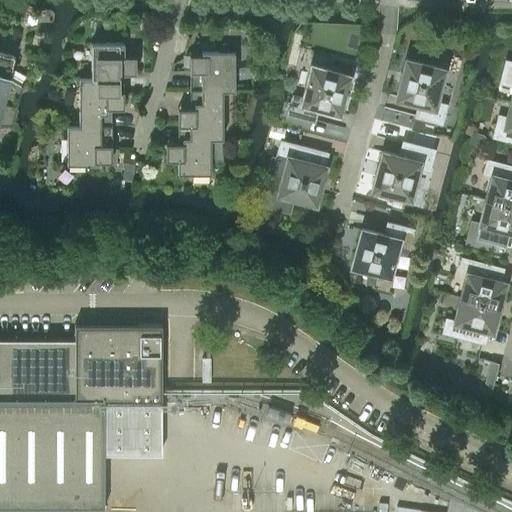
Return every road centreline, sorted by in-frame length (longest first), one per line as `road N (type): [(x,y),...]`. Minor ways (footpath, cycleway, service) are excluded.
road 1 (residential): [(340,212),(390,0)]
road 2 (residential): [(140,150),(178,0)]
